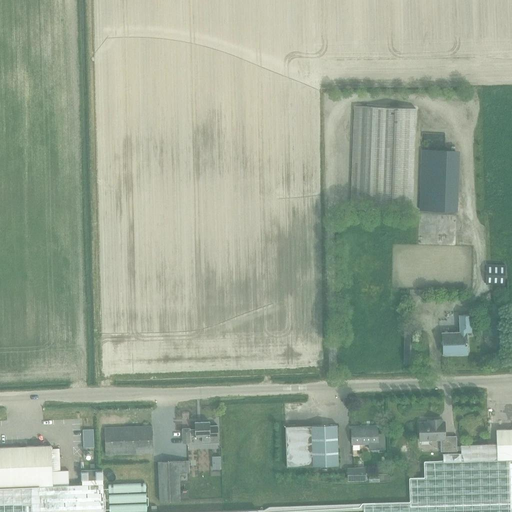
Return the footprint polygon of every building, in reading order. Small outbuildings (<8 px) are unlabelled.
[(415,108),(373,107),(354,106),(350,208),(412,210),(415,108)] [(457,211),(459,151),(421,150),(419,210),(457,211)] [(505,285),(506,265),(486,264),(484,284),(505,285)] [(467,354),(467,344),(466,332),(471,332),(470,315),(459,315),(459,332),(442,333),(442,345),(442,355),(467,354)] [(415,331),(404,331),(404,363),(414,363),(415,331)] [(511,511),(511,429),(496,430),(496,444),(460,445),(460,446),(456,447),(456,436),(445,436),(444,422),(442,422),(442,420),(428,420),(428,423),(419,423),(419,440),(440,440),(441,452),(457,451),(456,451),(461,450),(461,453),(443,454),(443,462),(425,462),(425,478),(410,479),(411,503),(363,504),(363,510),(363,511),(511,511)] [(209,422),(195,422),(195,429),(189,430),(189,429),(182,429),(182,443),(190,443),(189,436),(202,436),(202,442),(218,442),(217,426),(209,426),(209,422)] [(339,466),(337,425),(285,427),(287,467),(339,466)] [(152,426),(105,428),(106,455),(153,453),(152,426)] [(351,429),(352,444),(369,444),(369,449),(385,449),(384,434),(377,434),(377,428),(351,429)] [(0,511),(307,511),(363,510),(363,504),(269,507),(264,510),(257,511),(257,510),(204,511),(104,511),(103,484),(102,470),(81,471),(82,485),(69,486),(68,471),(60,472),(52,472),(51,446),(0,447),(0,511)] [(188,461),(158,462),(160,502),(180,501),(179,473),(189,473),(188,461)] [(365,467),(347,468),(347,481),(366,480),(365,467)] [(106,476),(106,477),(106,478),(107,478),(107,479),(108,480),(109,481),(110,481),(111,482),(112,481),(113,481),(114,480),(115,480),(115,479),(116,478),(116,477),(116,476),(116,475),(115,474),(114,473),(113,473),(113,472),(112,472),(111,472),(110,472),(109,473),(108,473),(108,474),(107,474),(107,475),(106,476)] [(119,506),(157,506),(157,498),(156,498),(156,489),(119,489),(119,506)]
